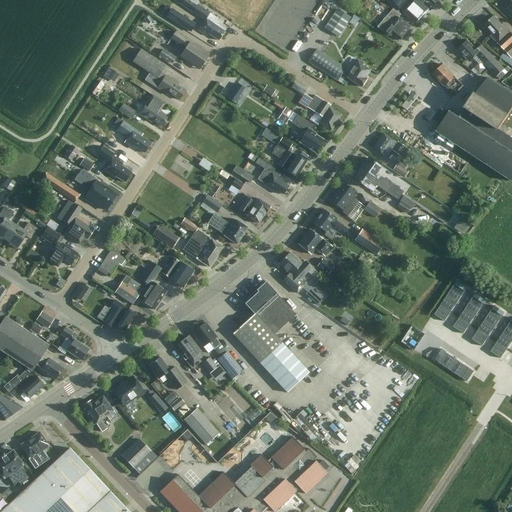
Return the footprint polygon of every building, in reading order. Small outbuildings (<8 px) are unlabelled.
[(196,0),(180,0),(178,4),(192,12),(197,4),(199,2),(196,0)] [(391,0),(402,10),(417,23),(429,9),(418,0),(391,0)] [(511,16),(511,0),(507,0),(502,6),(511,16)] [(218,40),(226,28),(216,22),(218,18),(210,13),(197,4),(192,12),(204,21),(198,30),(206,36),(208,34),(218,40)] [(381,24),(378,27),(381,29),(389,36),(390,34),(392,35),(393,34),(400,40),(411,27),(404,21),(399,17),(401,14),(394,8),(388,15),(381,24)] [(190,32),(195,25),(172,9),(167,17),(190,32)] [(338,9),(325,28),(339,37),(351,18),(338,9)] [(484,25),(492,34),(491,35),(498,43),(511,58),(511,57),(511,33),(510,32),(503,24),(502,25),(494,17),(484,25)] [(188,43),(185,41),(186,39),(176,32),(171,39),(185,48),(180,57),(199,70),(209,54),(189,42),(188,43)] [(476,50),(468,41),(458,50),(469,61),(476,55),(488,68),(497,77),(505,70),(505,69),(496,60),(482,45),(476,50)] [(144,80),(161,90),(167,95),(169,93),(179,100),(185,90),(177,85),(178,83),(170,77),(169,78),(161,73),(166,66),(140,49),(132,61),(149,73),(144,80)] [(176,58),(163,49),(159,55),(172,64),(176,58)] [(309,62),(338,81),(346,68),(317,50),(309,62)] [(371,70),(364,66),(365,64),(358,60),(347,77),(363,87),(368,79),(366,78),(371,70)] [(447,85),(455,94),(463,85),(443,65),(433,75),(445,87),(447,85)] [(505,70),(497,77),(500,80),(511,69),(508,66),(505,69),(505,70)] [(114,82),(119,74),(112,70),(107,78),(114,82)] [(450,111),(436,132),(511,181),(511,137),(499,129),(508,115),(511,109),(511,93),(489,78),(477,95),(475,93),(465,108),(466,109),(460,118),(450,111)] [(305,93),(308,88),(296,80),(291,88),(303,95),(305,93)] [(97,97),(105,84),(100,81),(92,93),(97,97)] [(263,91),(272,96),(275,90),(267,85),(263,91)] [(168,116),(167,116),(170,111),(168,110),(167,111),(162,107),(165,103),(152,95),(148,100),(134,92),(131,97),(145,107),(140,115),(150,122),(152,120),(161,126),(168,116)] [(314,95),(313,98),(306,108),(322,118),(318,123),(330,131),(340,116),(328,108),(330,105),(314,95)] [(412,95),(402,107),(407,111),(417,98),(412,95)] [(130,118),(135,112),(123,104),(118,111),(130,118)] [(286,124),(293,112),(285,107),(278,119),(286,124)] [(439,109),(434,117),(439,120),(444,112),(439,109)] [(299,142),(314,152),(322,140),(314,135),(314,134),(310,131),(311,129),(309,127),(310,125),(297,116),(292,124),(305,132),(299,142)] [(122,121),(117,118),(112,127),(116,130),(122,121)] [(122,122),(117,130),(127,137),(124,143),(133,148),(134,146),(144,153),(150,143),(140,137),(142,134),(122,122)] [(266,129),(261,136),(266,139),(270,132),(266,129)] [(397,142),(396,144),(382,133),(371,148),(385,158),(391,151),(398,156),(404,147),(397,142)] [(288,151),(290,148),(292,144),(282,137),(271,152),(281,159),(277,164),(296,177),(306,162),(294,154),(293,155),(288,151)] [(71,161),(79,150),(72,146),(65,157),(71,161)] [(115,176),(124,182),(131,172),(120,166),(122,163),(112,156),(114,154),(104,147),(99,156),(108,162),(102,171),(113,178),(115,176)] [(250,153),(248,157),(256,162),(258,158),(250,153)] [(461,173),(465,166),(450,157),(446,164),(461,173)] [(200,165),(210,171),(214,164),(204,158),(200,165)] [(283,194),(288,187),(281,183),(282,181),(278,178),(281,173),(268,164),(258,158),(256,162),(255,163),(265,169),(258,179),(265,183),(264,185),(277,194),(279,192),(283,194)] [(367,158),(360,168),(373,178),(379,181),(381,177),(376,174),(380,168),(367,158)] [(85,159),(80,165),(89,171),(94,165),(85,159)] [(408,172),(396,164),(393,170),(405,177),(408,172)] [(250,183),(254,177),(236,165),(232,171),(250,183)] [(373,178),(360,168),(353,178),(366,188),(370,182),(376,186),(379,181),(373,178)] [(81,170),(75,180),(89,189),(90,190),(85,198),(93,204),(94,202),(106,210),(116,195),(96,181),(96,180),(97,180),(81,170)] [(46,173),(41,181),(62,194),(66,186),(46,173)] [(8,177),(3,186),(10,191),(16,182),(8,177)] [(381,189),(387,181),(381,177),(379,181),(376,186),(381,189)] [(231,185),(239,191),(243,184),(235,179),(231,185)] [(397,188),(387,181),(381,189),(391,196),(397,188)] [(348,216),(352,210),(356,205),(351,201),(357,194),(343,184),(331,201),(343,210),(342,212),(348,216)] [(40,195),(51,203),(57,194),(45,187),(40,195)] [(391,196),(398,200),(403,192),(397,188),(391,196)] [(256,198),(254,202),(242,194),(234,206),(246,214),(245,215),(259,224),(270,207),(256,198)] [(222,205),(208,195),(202,203),(217,213),(222,205)] [(404,196),(399,202),(410,209),(414,203),(404,196)] [(84,237),(87,239),(93,229),(88,226),(89,224),(76,215),(80,209),(68,201),(57,217),(70,225),(64,234),(79,244),(84,237)] [(369,202),(365,207),(364,210),(375,218),(380,210),(369,202)] [(410,209),(399,202),(396,208),(406,215),(410,209)] [(3,237),(7,240),(16,225),(9,220),(14,213),(5,207),(0,213),(0,218),(3,221),(0,224),(0,237),(2,239),(3,237)] [(347,230),(342,227),(334,221),(335,219),(322,210),(313,223),(326,232),(329,227),(343,236),(347,230)] [(234,218),(230,225),(213,214),(207,224),(224,235),(223,236),(236,244),(247,227),(234,218)] [(194,233),(190,238),(202,246),(207,249),(208,248),(217,255),(223,247),(196,230),(198,227),(184,218),(180,224),(194,233)] [(16,225),(7,240),(10,242),(9,244),(17,249),(26,236),(30,239),(37,228),(28,222),(23,230),(16,225)] [(47,227),(41,237),(56,247),(51,254),(47,260),(58,267),(61,261),(59,260),(60,258),(63,260),(70,265),(78,253),(61,242),(64,237),(55,231),(47,227)] [(163,240),(172,247),(181,233),(172,227),(163,240)] [(315,249),(324,256),(331,247),(310,230),(298,244),(310,254),(315,249)] [(377,254),(384,244),(364,230),(356,240),(377,254)] [(202,246),(190,238),(183,250),(187,253),(195,257),(209,267),(217,255),(208,248),(207,249),(202,246)] [(31,250),(28,255),(33,258),(36,253),(31,250)] [(98,268),(97,270),(104,274),(106,271),(111,274),(118,263),(122,257),(111,250),(99,267),(98,268)] [(312,275),(315,271),(312,268),(312,267),(305,260),(301,264),(289,252),(279,264),(289,274),(283,281),(297,293),(305,285),(300,280),(308,272),(312,275)] [(180,263),(173,258),(163,274),(169,278),(169,279),(183,287),(194,271),(180,262),(180,263)] [(317,265),(322,268),(329,273),(333,267),(321,259),(317,265)] [(145,269),(157,277),(161,270),(150,262),(145,269)] [(166,291),(153,282),(157,277),(145,269),(139,279),(146,284),(144,288),(126,276),(115,292),(133,304),(137,298),(154,310),(166,291)] [(82,283),(73,296),(74,297),(80,301),(88,288),(83,284),(82,283)] [(254,314),(252,316),(271,338),(277,344),(280,341),(273,333),(294,313),(267,284),(245,304),(254,314)] [(454,284),(434,314),(445,321),(465,291),(454,284)] [(371,301),(375,295),(364,288),(360,294),(371,301)] [(316,295),(311,300),(318,306),(322,301),(316,295)] [(473,297),(453,327),(464,334),(484,303),(473,297)] [(115,324),(125,331),(136,314),(114,300),(109,309),(111,310),(104,322),(112,328),(115,324)] [(492,309),(472,339),(482,346),(502,316),(492,309)] [(36,320),(48,328),(54,319),(42,311),(36,320)] [(0,349),(1,351),(32,371),(38,375),(42,370),(55,379),(63,368),(43,355),(49,346),(5,316),(0,324),(0,349)] [(277,344),(271,338),(252,316),(233,334),(260,363),(287,393),(309,372),(280,341),(277,344)] [(349,322),(343,317),(340,321),(347,326),(349,322)] [(511,322),(510,321),(490,351),(501,358),(511,341),(511,322)] [(225,351),(215,337),(216,336),(205,322),(192,333),(203,347),(208,342),(219,356),(225,351)] [(42,328),(34,323),(30,330),(38,335),(42,328)] [(67,351),(81,361),(89,349),(74,340),(77,335),(65,327),(61,334),(73,342),(67,351)] [(200,352),(189,336),(176,345),(181,352),(179,354),(191,369),(203,360),(198,353),(200,352)] [(217,359),(232,379),(243,371),(228,351),(217,359)] [(444,351),(437,361),(467,381),(474,371),(444,351)] [(165,375),(174,388),(176,390),(186,383),(174,367),(170,371),(160,357),(149,365),(154,372),(153,373),(158,380),(165,375)] [(215,360),(213,362),(209,358),(201,364),(208,373),(219,365),(215,360)] [(26,370),(20,377),(17,375),(3,387),(13,397),(22,389),(30,398),(44,386),(33,374),(31,376),(26,370)] [(137,398),(144,393),(133,377),(114,391),(124,405),(129,411),(135,406),(131,400),(135,397),(137,398)] [(0,416),(3,421),(22,407),(0,392),(0,416)] [(168,408),(163,402),(155,393),(150,397),(148,399),(156,408),(157,409),(161,414),(168,408)] [(113,412),(103,397),(93,404),(91,401),(83,406),(85,409),(84,410),(94,425),(97,424),(102,420),(108,416),(111,422),(117,418),(113,412)] [(183,403),(179,398),(170,406),(174,411),(183,403)] [(183,420),(206,445),(219,433),(197,408),(183,420)] [(270,423),(276,418),(269,413),(264,418),(270,423)] [(103,423),(98,426),(102,432),(107,428),(103,423)] [(186,431),(181,436),(186,442),(192,436),(186,431)] [(35,469),(40,465),(49,459),(43,451),(48,448),(47,447),(48,446),(39,433),(20,446),(29,458),(28,459),(35,469)] [(178,474),(159,492),(170,503),(173,506),(178,511),(261,511),(263,511),(268,506),(274,511),(294,493),(296,491),(294,490),(295,489),(298,487),(298,486),(305,494),(327,473),(314,460),(316,457),(308,448),(306,451),(292,437),(271,458),(272,459),(269,463),(267,461),(261,455),(250,465),(251,467),(234,483),(223,472),(198,496),(178,474)] [(140,440),(122,457),(133,469),(152,451),(140,440)] [(130,511),(69,447),(17,497),(17,498),(8,505),(0,496),(0,511),(130,511)] [(23,466),(13,451),(0,459),(0,473),(4,479),(8,476),(14,486),(27,477),(21,467),(23,466)]
